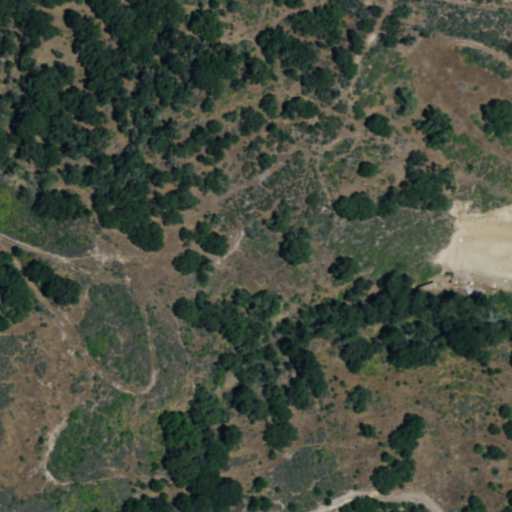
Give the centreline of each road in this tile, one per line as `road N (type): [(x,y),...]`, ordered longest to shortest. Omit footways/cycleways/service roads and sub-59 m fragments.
road 1 (residential): [(107,377),(0,235)]
road 2 (residential): [(310,511),(384,491),(413,493),(436,511)]
